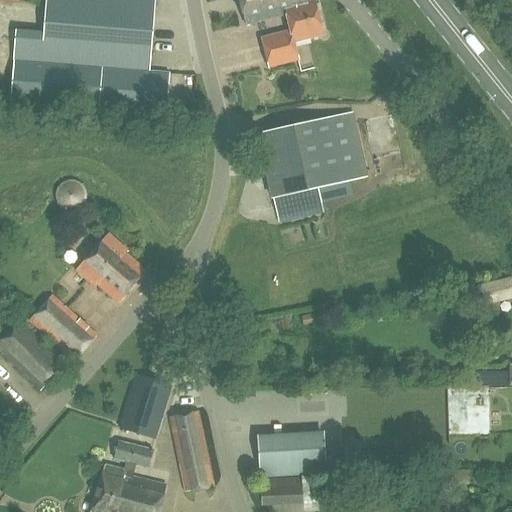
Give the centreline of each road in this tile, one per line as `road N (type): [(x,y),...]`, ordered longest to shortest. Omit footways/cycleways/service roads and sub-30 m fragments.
road 1 (unclassified): [(511,201),(352,0)]
road 2 (unclassified): [(200,242),(219,194),(223,148),(193,0)]
road 3 (unclassified): [(0,472),(142,308)]
road 4 (unclassified): [(244,511),(215,423),(199,335)]
road 5 (secondary): [(511,101),(430,0)]
